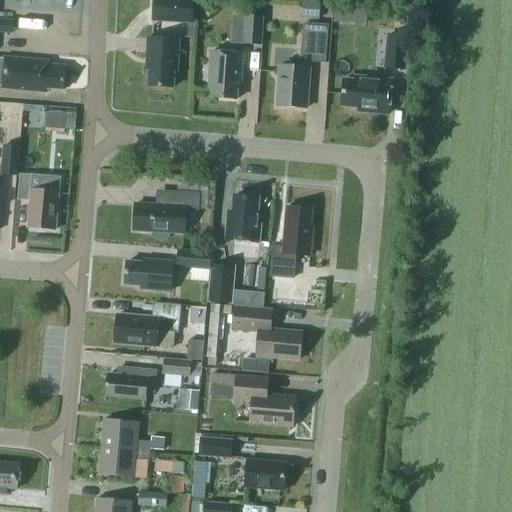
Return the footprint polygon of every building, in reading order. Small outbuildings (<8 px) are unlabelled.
[(152,0),(151,20),(174,22),(193,23),(193,0),(152,0)] [(300,18),(318,20),(319,4),(301,3),(300,18)] [(335,8),(334,21),(366,23),(367,10),(335,8)] [(243,44),(262,46),(264,17),(245,15),(243,44)] [(325,62),(328,25),(304,23),(302,55),(292,64),(288,59),(273,72),(279,79),(277,106),(306,108),(309,67),(309,61),(325,62)] [(385,67),(405,69),(408,37),(388,35),(385,67)] [(177,71),(179,39),(148,38),(147,69),(150,69),(149,86),(173,87),(174,71),(177,71)] [(241,82),(243,54),(211,51),(209,90),(212,90),(211,97),(237,99),(238,82),(241,82)] [(64,89),(66,66),(49,64),(50,61),(5,57),(2,88),(47,92),(47,88),(64,89)] [(367,112),(389,114),(392,80),(355,76),(355,80),(344,79),(342,105),(367,108),(367,112)] [(76,114),(67,114),(65,130),(74,130),(76,114)] [(3,146),(1,175),(18,176),(20,147),(3,146)] [(20,174),(18,199),(30,200),(28,227),(56,230),(59,192),(60,178),(39,176),(20,174)] [(200,195),(214,196),(215,180),(201,179),(200,195)] [(134,230),(152,231),(152,237),(156,240),(166,241),(169,237),(170,232),(185,233),(186,210),(199,210),(200,193),(170,191),(169,206),(135,204),(134,230)] [(226,239),(259,242),(261,216),(257,215),(259,198),(234,196),(232,222),(228,221),(226,239)] [(310,256),(313,225),(311,225),(312,209),(287,207),(283,247),(274,246),(271,276),(293,278),(295,254),(310,256)] [(177,266),(209,269),(211,253),(179,250),(177,266)] [(141,288),(171,291),(173,262),(144,259),(143,263),(127,261),(125,284),(141,285),(141,288)] [(209,303),(233,305),(237,266),(213,263),(209,303)] [(255,293),(254,307),(264,308),(266,294),(255,293)] [(178,332),(180,306),(154,304),(153,318),(117,315),(115,343),(157,346),(158,330),(178,332)] [(207,357),(217,358),(221,307),(211,306),(207,357)] [(233,329),(259,331),(256,360),(272,361),(272,357),(300,359),(303,333),(271,330),(272,310),(234,307),(233,329)] [(187,360),(199,361),(201,341),(189,340),(187,360)] [(189,376),(191,361),(165,359),(163,373),(189,376)] [(154,391),(155,371),(119,368),(118,375),(108,374),(106,396),(145,399),(146,390),(154,391)] [(253,401),(251,423),(293,427),(295,397),(267,395),(268,379),(236,376),(234,400),(253,401)] [(189,410),(197,411),(199,391),(191,390),(189,410)] [(139,423),(104,419),(102,447),(150,452),(151,450),(151,442),(137,441),(139,423)] [(198,433),(206,434),(208,420),(200,419),(198,433)] [(151,442),(151,450),(163,451),(164,438),(152,436),(151,442)] [(201,437),(199,454),(231,456),(233,440),(201,437)] [(150,452),(102,447),(99,475),(134,478),(136,460),(150,461),(150,452)] [(245,487),(284,490),(287,463),(247,460),(245,487)] [(173,473),(174,463),(156,461),(155,472),(173,473)] [(17,489),(20,464),(0,462),(0,494),(6,495),(7,488),(17,489)] [(191,496),(191,498),(205,499),(206,484),(208,463),(194,462),(192,488),(191,496)] [(138,506),(166,509),(168,495),(139,492),(138,506)] [(97,499),(95,511),(130,511),(132,502),(97,499)] [(233,511),(234,504),(204,502),(192,501),(191,511),(233,511)]
